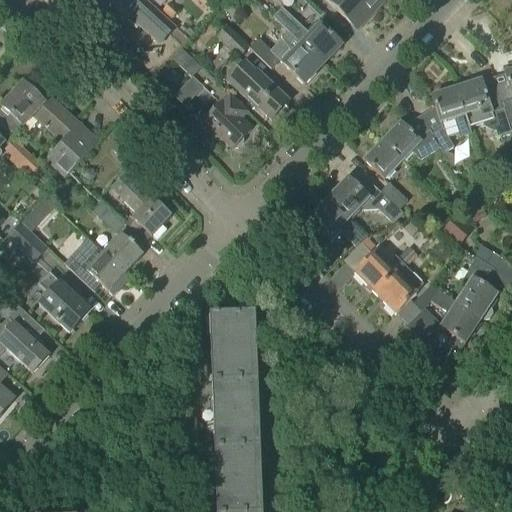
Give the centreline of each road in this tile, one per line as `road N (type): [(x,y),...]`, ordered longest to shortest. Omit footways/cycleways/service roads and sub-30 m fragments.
road 1 (residential): [(0,485),(235,223)]
road 2 (residential): [(235,223),(450,0)]
road 3 (residential): [(235,223),(30,0)]
road 4 (residential): [(444,426),(235,223)]
